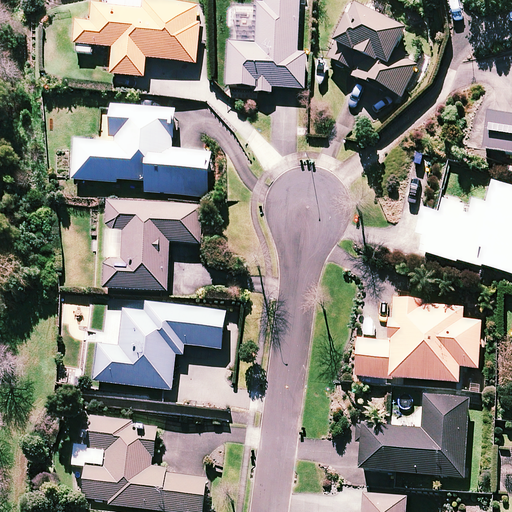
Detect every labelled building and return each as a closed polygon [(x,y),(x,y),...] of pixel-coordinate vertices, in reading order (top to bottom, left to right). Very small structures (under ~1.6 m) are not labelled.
[(152,0),(111,0),(111,9),(95,8),(94,26),(78,25),(76,55),(93,56),(93,49),(114,50),(113,78),(146,80),(147,62),(198,65),(201,8),(152,5),(152,0)] [(231,45),(230,90),(255,91),(255,95),(274,96),(274,90),(306,91),(307,57),(299,57),(300,0),(257,0),(256,46),(231,45)] [(415,56),(401,50),(408,34),(353,10),(330,63),(356,74),(354,79),(403,100),(418,66),(412,63),(415,56)] [(114,109),(113,115),(111,145),(102,144),(78,143),(75,183),(118,186),(118,183),(148,185),(147,195),(209,200),(212,155),(173,152),(176,114),(114,109)] [(511,120),(490,118),(486,154),(511,157),(511,120)] [(511,190),(494,187),(489,208),(474,205),(470,225),(426,216),(418,257),(511,276),(511,190)] [(106,265),(105,287),(110,292),(169,295),(172,245),(201,246),(203,209),(110,204),(108,227),(113,240),(123,241),(122,262),(111,261),(106,265)] [(145,305),(144,314),(125,312),(121,349),(101,347),(97,385),(174,393),(177,357),(185,358),(186,348),(223,352),(227,313),(145,305)] [(464,311),(393,307),(391,345),(359,343),(357,380),(460,386),(461,370),(479,371),(482,324),(463,323),(464,311)] [(356,447),(365,448),(364,475),(466,481),(470,400),(425,398),(423,432),(374,430),(357,429),(356,447)] [(159,427),(93,420),(89,452),(107,454),(105,467),(89,465),(85,501),(111,504),(111,508),(145,511),(204,511),(208,480),(170,476),(171,472),(154,470),(159,427)] [(406,511),(407,499),(364,498),(363,511),(406,511)]
